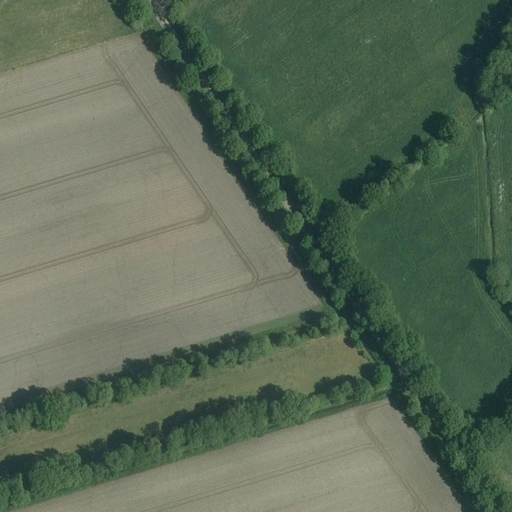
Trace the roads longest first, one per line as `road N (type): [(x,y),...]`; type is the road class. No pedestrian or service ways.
road 1 (track): [(155,8),(361,312)]
road 2 (track): [(361,312),(500,511)]
